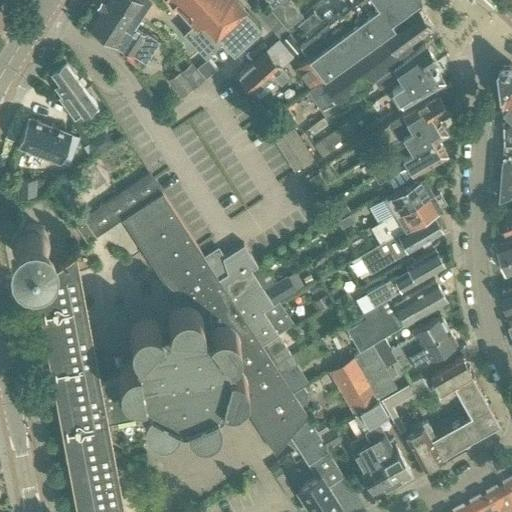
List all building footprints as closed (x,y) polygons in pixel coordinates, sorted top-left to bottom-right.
[(114,0),(99,0),(95,7),(129,29),(128,32),(140,40),(145,31),(133,23),(138,15),(114,0)] [(114,0),(138,15),(147,0),(114,0)] [(171,0),(174,3),(173,5),(175,7),(177,5),(194,24),(184,32),(205,55),(221,41),(234,55),(262,29),(243,9),(245,8),(237,0),(171,0)] [(269,7),(286,28),(303,14),(290,0),(277,0),(273,3),(269,7)] [(352,3),(355,0),(324,0),(313,9),(314,11),(298,24),(296,23),(288,30),(290,33),(299,44),(305,39),(329,19),(348,4),(351,2),(352,3)] [(301,46),(309,56),(339,34),(385,0),(355,0),(352,3),(351,2),(348,4),(329,19),(305,39),(299,44),(301,46)] [(309,56),(325,76),(394,26),(390,22),(419,0),(385,0),(339,34),(309,56)] [(129,29),(95,7),(85,22),(145,62),(146,60),(151,51),(159,40),(145,31),(140,40),(128,32),(129,29)] [(357,92),(373,80),(379,76),(402,60),(399,55),(412,45),(409,42),(431,26),(418,9),(394,26),(325,76),(320,80),(338,106),(357,92)] [(290,33),(288,30),(278,38),(292,54),(301,46),(299,44),(290,33)] [(292,54),(278,38),(265,49),(237,74),(253,92),(273,74),(280,82),(287,75),(280,67),(293,55),(292,54)] [(398,74),(403,82),(404,83),(433,64),(436,61),(425,44),(402,60),(379,76),(373,80),(379,88),(398,74)] [(320,80),(325,76),(309,56),(292,69),(308,89),(320,80)] [(97,104),(66,61),(52,71),(60,83),(55,87),(61,95),(67,92),(83,115),(97,104)] [(183,67),(180,70),(193,86),(206,77),(198,68),(191,61),(183,67)] [(511,109),(511,62),(505,62),(500,67),(504,112),(511,109)] [(389,91),(395,99),(399,106),(444,80),(433,64),(404,83),(403,82),(389,91)] [(193,86),(180,70),(169,79),(181,95),(193,86)] [(403,137),(437,116),(447,110),(437,93),(388,123),(398,139),(401,138),(403,137)] [(259,120),(293,175),(315,161),(280,107),(259,120)] [(18,144),(45,154),(69,164),(79,136),(29,116),(18,144)] [(369,166),(374,175),(383,169),(385,168),(391,165),(437,137),(447,132),(437,116),(403,137),(407,143),(369,166)] [(321,118),(309,126),(316,136),(328,128),(321,118)] [(337,127),(317,141),(317,142),(311,146),(318,158),(336,147),(334,144),(344,137),(337,127)] [(114,141),(105,130),(88,142),(89,143),(95,152),(96,154),(114,141)] [(383,169),(374,175),(378,182),(407,165),(412,173),(447,153),(437,137),(391,165),(385,168),(383,169)] [(511,140),(507,141),(507,142),(506,142),(504,158),(503,165),(511,162),(511,140)] [(95,152),(89,143),(83,147),(89,156),(95,152)] [(511,162),(503,165),(501,197),(511,192),(511,162)] [(74,224),(87,243),(123,218),(122,217),(162,191),(153,177),(149,171),(148,172),(83,217),(74,224)] [(319,172),(308,179),(315,190),(326,183),(319,172)] [(378,221),(432,190),(423,175),(369,206),(374,214),(378,221)] [(32,194),(32,180),(19,180),(19,194),(32,194)] [(405,227),(432,211),(441,206),(441,205),(447,201),(441,191),(434,194),(432,190),(378,221),(371,226),(380,242),(381,241),(389,237),(405,227)] [(280,373),(262,344),(246,320),(234,302),(224,286),(205,257),(162,191),(122,217),(123,218),(179,304),(176,305),(174,307),(173,308),(171,311),(170,313),(169,315),(168,318),(168,320),(168,323),(162,326),(160,324),(159,322),(157,321),(155,320),(152,319),(150,318),(148,318),(145,318),(143,319),(141,319),(139,320),(137,322),(135,323),(133,325),(132,327),(131,329),(130,331),(129,334),(129,336),(129,338),(130,341),(130,343),(131,345),(133,347),(134,349),(136,350),(138,352),(137,355),(136,359),(134,359),(132,359),(130,360),(128,360),(126,361),(123,363),(122,365),(120,367),(119,369),(118,371),(118,373),(117,376),(100,379),(108,419),(116,417),(117,421),(135,418),(134,414),(143,412),(143,415),(144,417),(145,419),(146,421),(147,423),(149,424),(151,425),(153,426),(155,427),(157,428),(159,428),(161,428),(164,427),(166,427),(168,426),(170,425),(171,424),(173,422),(174,420),(176,418),(176,416),(185,417),(186,419),(186,421),(188,423),(189,424),(191,426),(193,427),(195,428),(197,429),(199,430),(201,430),(203,430),(206,429),(208,429),(210,428),(212,427),(213,425),(215,424),(216,422),(217,420),(218,418),(219,416),(219,413),(219,411),(219,409),(218,407),(217,405),(216,403),(222,396),(223,397),(225,398),(227,398),(229,398),(231,398),(233,398),(235,398),(237,397),(239,396),(275,452),(290,436),(308,465),(329,452),(307,417),(308,416),(280,373)] [(324,208),(332,222),(350,211),(342,197),(324,208)] [(359,254),(370,272),(408,250),(408,249),(442,229),(432,211),(405,227),(389,237),(381,241),(380,242),(359,254)] [(338,221),(341,227),(353,220),(349,214),(338,221)] [(25,265),(28,266),(32,265),(35,265),(38,263),(41,262),(44,259),(46,257),(48,254),(50,251),(51,248),(51,244),(51,241),(51,237),(50,234),(48,231),(46,228),(44,226),(41,223),(38,222),(35,220),(32,220),(28,219),(25,219),(21,220),(18,221),(15,223),(12,225),(10,228),(8,231),(6,234),(5,237),(5,241),(5,244),(5,248),(6,251),(8,254),(10,257),(12,259),(15,262),(18,263),(21,265),(25,265)] [(511,238),(498,244),(503,258),(511,254),(511,238)] [(209,254),(205,257),(224,286),(252,270),(251,269),(258,264),(244,243),(222,257),(211,254),(209,252),(208,252),(209,254)] [(363,311),(378,303),(392,294),(444,264),(435,247),(406,264),(408,268),(395,275),(366,292),(355,298),(363,311)] [(125,511),(108,419),(100,379),(75,250),(33,280),(76,511),(125,511)] [(511,254),(503,258),(508,273),(511,271),(511,254)] [(256,277),(262,286),(263,287),(274,281),(263,264),(252,270),(256,277)] [(256,277),(252,270),(224,286),(234,302),(262,286),(256,277)] [(275,302),(292,291),(283,276),(266,287),(275,302)] [(447,298),(435,279),(393,303),(396,309),(390,313),(391,315),(386,317),(378,303),(363,311),(366,317),(347,329),(359,350),(382,337),(383,336),(406,323),(447,298)] [(345,291),(341,283),(329,289),(333,297),(345,291)] [(273,303),(263,287),(262,286),(234,302),(246,320),(263,310),(263,309),(273,303)] [(511,286),(503,290),(510,311),(511,310),(511,286)] [(325,295),(315,300),(319,309),(330,303),(325,295)] [(293,323),(279,301),(264,311),(278,333),(293,323)] [(246,320),(262,344),(269,339),(276,335),(278,333),(264,311),(263,310),(246,320)] [(395,360),(447,328),(438,313),(410,330),(413,335),(391,348),(389,349),(395,360)] [(447,328),(395,360),(401,369),(425,355),(428,360),(456,342),(447,328)] [(262,344),(280,373),(296,362),(278,333),(276,335),(269,339),(262,344)] [(389,349),(391,348),(383,336),(382,337),(359,350),(353,355),(328,370),(353,413),(362,431),(363,430),(377,422),(376,419),(387,413),(379,399),(378,397),(396,387),(385,366),(395,360),(389,349)] [(453,386),(469,414),(480,433),(499,422),(472,374),(473,374),(462,355),(430,373),(430,375),(432,374),(442,392),(453,386)] [(387,413),(397,433),(404,429),(391,406),(426,386),(420,376),(379,399),(387,413)] [(302,385),(292,391),(301,404),(307,401),(308,393),(302,385)] [(442,455),(480,433),(469,414),(430,435),(423,424),(406,434),(406,433),(405,433),(423,466),(442,455)] [(317,424),(321,432),(325,430),(328,428),(324,420),(317,424)] [(391,447),(377,422),(363,430),(362,431),(364,434),(365,433),(365,434),(393,483),(412,472),(395,445),(391,447)] [(325,440),(329,446),(341,439),(337,433),(325,440)] [(365,433),(364,434),(350,442),(361,463),(358,465),(373,494),(393,483),(365,434),(365,433)] [(316,476),(298,488),(305,499),(304,500),(309,508),(310,508),(312,511),(331,511),(337,509),(336,507),(340,504),(335,497),(328,485),(344,475),(329,452),(308,465),(316,476)] [(268,465),(275,476),(283,471),(277,460),(268,465)] [(511,511),(511,485),(500,493),(510,511),(511,511)] [(510,511),(500,493),(483,502),(488,511),(510,511)] [(488,511),(483,502),(466,511),(488,511)]
